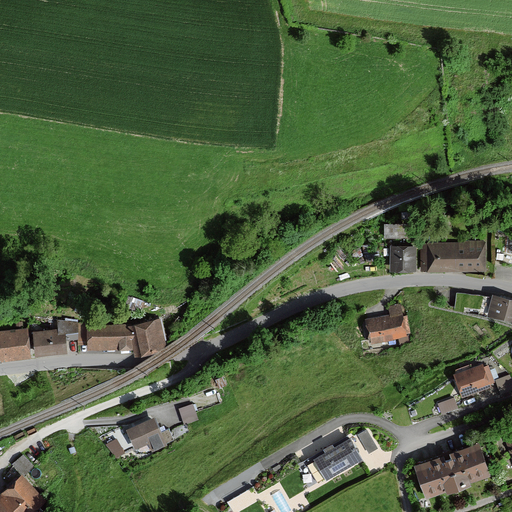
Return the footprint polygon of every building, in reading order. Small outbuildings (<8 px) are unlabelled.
[(398,224),(385,224),(385,236),(398,236),(398,224)] [(422,226),(409,225),(409,239),(422,240),(422,226)] [(465,247),(422,248),(422,268),(445,268),(445,266),(483,265),(483,242),(465,242),(465,247)] [(411,268),(411,248),(395,248),(395,268),(411,268)] [(484,312),(486,297),(456,293),(454,312),(480,316),(481,312),(484,312)] [(511,300),(499,297),(494,315),(511,318),(511,300)] [(392,318),(368,322),(371,341),(393,337),(393,336),(406,334),(400,305),(390,307),(392,318)] [(134,342),(137,354),(165,348),(160,329),(161,328),(158,319),(131,325),(88,326),(89,343),(134,342)] [(46,331),(36,332),(37,352),(64,350),(62,338),(77,337),(77,323),(58,321),(58,333),(46,334),(46,331)] [(28,332),(0,335),(0,355),(30,353),(28,332)] [(489,369),(488,365),(458,376),(464,392),(494,382),(493,380),(496,379),(501,393),(511,388),(511,383),(509,375),(498,379),(493,368),(489,369)] [(456,410),(452,399),(439,403),(443,414),(456,410)] [(185,420),(199,416),(195,401),(181,405),(185,420)] [(159,433),(153,420),(144,424),(143,423),(130,430),(137,445),(149,439),(150,440),(154,448),(174,440),(169,428),(159,433)] [(367,429),(359,434),(369,452),(377,447),(367,429)] [(120,434),(107,442),(116,457),(129,448),(120,434)] [(359,436),(352,439),(355,448),(362,445),(359,436)] [(361,458),(350,438),(333,448),(332,446),(332,445),(332,444),(325,448),(326,449),(328,451),(315,458),(316,460),(307,465),(317,481),(326,477),(327,478),(361,458)] [(480,447),(479,442),(450,452),(443,454),(415,465),(416,469),(420,468),(428,490),(445,485),(446,488),(469,480),(468,476),(485,470),(477,448),(480,447)] [(33,466),(24,455),(14,464),(24,475),(33,466)] [(41,500),(21,478),(7,491),(10,495),(0,503),(0,511),(27,511),(32,508),(42,501),(41,500)] [(253,486),(227,501),(233,511),(238,511),(261,499),(253,486)]
